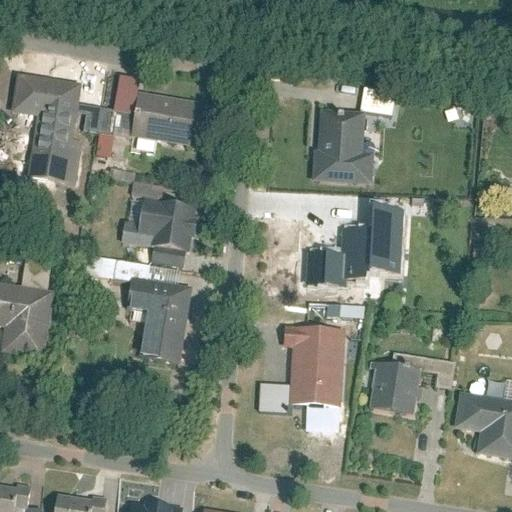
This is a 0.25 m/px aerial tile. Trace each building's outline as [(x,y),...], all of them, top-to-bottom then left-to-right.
[(69,158),(81,85),(21,75),(15,113),(38,117),(32,152),(69,158)] [(366,113),(395,116),(397,95),(368,92),(366,113)] [(138,93),(130,138),(188,148),(196,103),(138,93)] [(308,183),(372,187),(374,154),(362,154),(364,115),(319,112),(316,151),(310,151),(308,183)] [(136,234),(154,237),(152,248),(189,254),(197,209),(158,202),(158,205),(141,202),(136,234)] [(402,211),(342,207),(337,279),(365,280),(367,275),(398,277),(402,211)] [(125,310),(145,313),(137,358),(196,368),(199,349),(181,345),(191,289),(131,278),(125,310)] [(0,327),(5,329),(1,353),(44,360),(55,291),(0,282),(0,327)] [(292,349),(288,403),(337,407),(342,331),(283,327),(282,349),(292,349)] [(368,370),(375,371),(368,408),(413,416),(415,400),(420,401),(422,391),(414,390),(418,370),(369,362),(368,370)] [(451,429),(478,434),(475,453),(511,460),(511,401),(458,391),(451,429)] [(0,485),(0,511),(11,511),(12,511),(21,511),(24,511),(28,490),(0,485)] [(56,496),(53,511),(103,511),(104,504),(56,496)] [(128,503),(126,511),(181,511),(182,511),(128,503)]
